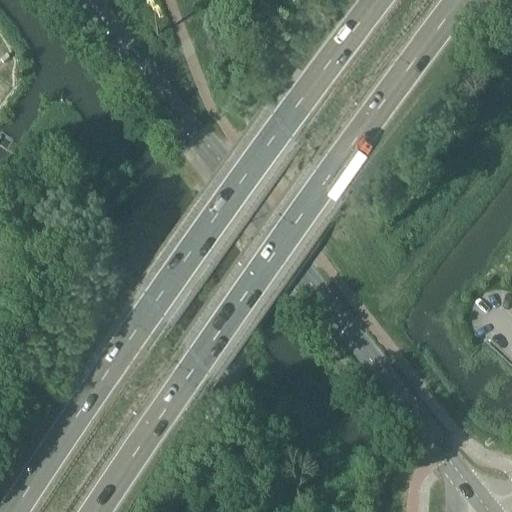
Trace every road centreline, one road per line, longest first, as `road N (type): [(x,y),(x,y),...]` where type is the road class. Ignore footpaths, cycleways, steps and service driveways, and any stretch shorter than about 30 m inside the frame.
road 1 (unclassified): [(482,511),(84,0)]
road 2 (primary): [(383,0),(11,511)]
road 3 (primary): [(100,511),(468,0)]
